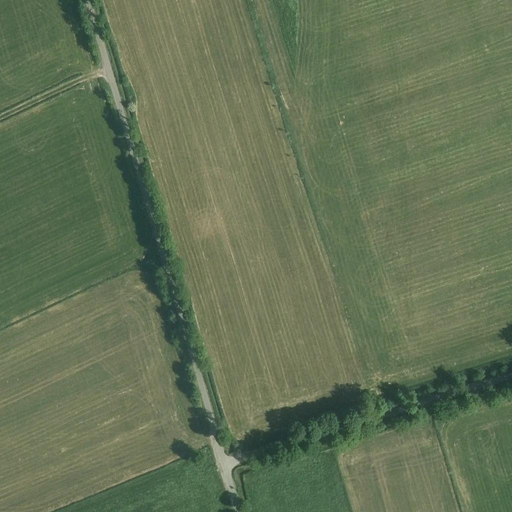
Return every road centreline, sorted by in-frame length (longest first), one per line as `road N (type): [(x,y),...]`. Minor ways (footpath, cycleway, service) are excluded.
road 1 (unclassified): [(225,464),(86,0)]
road 2 (unclassified): [(225,464),(511,376)]
